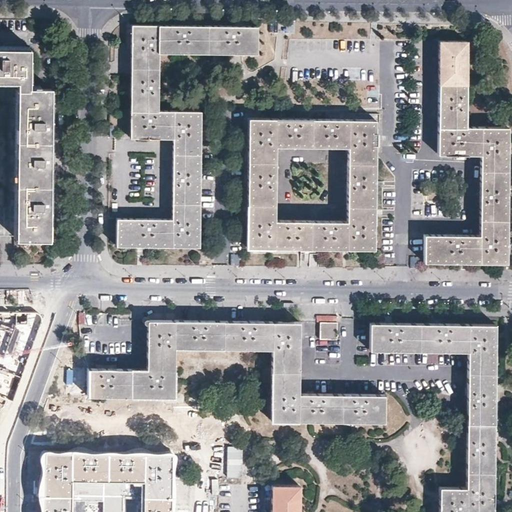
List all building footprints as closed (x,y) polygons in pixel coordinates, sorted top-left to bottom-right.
[(278,21),(270,21),(269,32),(277,32),(278,21)] [(294,21),(286,21),(285,33),(293,33),(294,21)] [(465,127),(465,41),(439,41),(438,59),(438,103),(437,153),(454,154),(480,154),(480,164),(480,195),(479,234),(424,234),(424,260),(506,261),(508,127),(465,127)] [(50,236),(52,89),(40,89),(40,85),(28,84),(28,80),(30,80),(30,59),(28,59),(28,47),(0,46),(0,82),(15,83),(14,118),(14,155),(14,159),(14,196),(14,230),(14,236),(26,236),(25,239),(38,239),(38,236),(50,236)] [(200,125),(200,111),(157,110),(132,109),(130,137),(173,137),(172,218),(117,218),(116,244),(198,246),(199,218),(199,174),(200,125)] [(374,189),(375,142),(375,120),(328,119),(290,119),(248,118),(248,133),(247,182),(247,228),(247,246),(373,247),(374,189)] [(231,254),(230,264),(239,265),(240,254),(231,254)] [(0,395),(12,400),(40,323),(41,318),(38,314),(0,312),(0,395)] [(174,348),(223,348),(223,321),(148,320),(147,369),(86,368),(86,394),(149,395),(173,396),(174,348)] [(299,322),(223,321),(223,348),(271,349),(270,421),(383,423),(384,395),(298,393),(298,355),(299,322)] [(321,339),(338,339),(338,322),(321,322),(321,339)] [(492,511),(494,410),(494,324),(369,323),(369,350),(401,350),(467,351),(466,487),(439,487),(438,504),(438,511),(297,511),(297,505),(297,485),(271,485),(270,511),(492,511)] [(84,452),(43,451),(43,469),(42,511),(169,511),(170,464),(170,453),(125,452),(84,452)]
